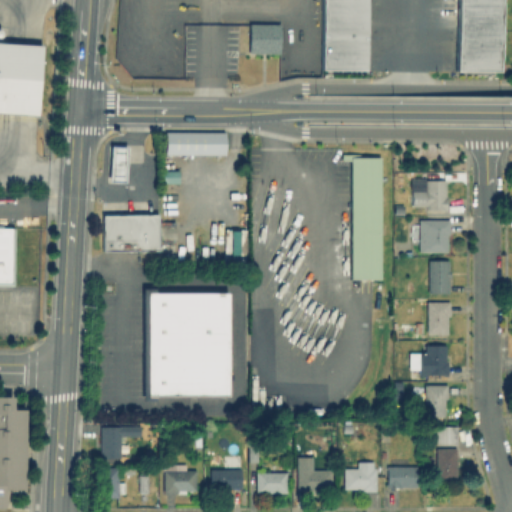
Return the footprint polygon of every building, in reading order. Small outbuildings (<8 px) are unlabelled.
[(362,0),(362,71),(318,71),(318,0),(362,0)] [(499,0),(499,71),(455,70),(455,0),(499,0)] [(279,23),(278,53),(248,53),(249,23),(279,23)] [(35,115),(0,112),(0,43),(40,46),(35,115)] [(224,132),(223,154),(163,154),(164,131),(224,132)] [(106,180),(122,181),(124,145),(108,144),(106,180)] [(379,157),(379,279),(349,279),(349,160),(341,160),(341,153),(358,153),(358,157),(379,157)] [(177,168),(177,183),(158,183),(158,169),(177,168)] [(445,195),(445,209),(441,209),(441,208),(424,208),(424,205),(411,205),(410,190),(409,190),(409,177),(424,177),(424,179),(444,179),(444,195),(445,195)] [(100,214),(100,251),(155,250),(155,213),(100,214)] [(448,219),(448,234),(446,234),(446,251),(417,251),(417,239),(410,239),(410,224),(417,224),(417,219),(448,219)] [(173,221),(174,238),(159,239),(158,221),(173,221)] [(0,283),(0,223),(2,223),(2,226),(14,226),(13,284),(0,283)] [(238,262),(239,230),(227,229),(226,262),(238,262)] [(449,270),(449,277),(447,277),(447,293),(427,293),(427,284),(422,284),(422,275),(427,275),(427,260),(447,260),(447,270),(449,270)] [(226,291),(226,394),(153,395),(153,399),(141,399),(140,285),(152,285),(152,292),(226,291)] [(448,301),(448,316),(446,316),(446,334),(425,334),(425,301),(448,301)] [(444,344),(444,359),(447,359),(447,374),(428,374),(428,375),(418,375),(418,369),(407,369),(407,352),(417,352),(417,351),(424,351),(424,344),(444,344)] [(446,384),(446,399),(444,399),(444,416),(439,416),(439,421),(424,421),(423,385),(446,384)] [(22,409),(21,490),(0,489),(0,395),(10,396),(9,409),(22,409)] [(351,424),(350,433),(341,432),(341,424),(351,424)] [(139,425),(139,436),(119,436),(119,458),(98,458),(99,425),(139,425)] [(455,426),(456,444),(435,444),(434,427),(455,426)] [(388,428),(388,441),(380,441),(380,428),(388,428)] [(257,445),(257,462),(246,462),(247,445),(257,445)] [(455,448),(456,479),(435,479),(434,448),(455,448)] [(308,457),(308,463),(311,463),(311,470),(329,470),(329,491),(295,491),(295,463),(299,463),(299,457),(308,457)] [(407,458),(406,466),(416,466),(415,487),(385,486),(386,466),(389,466),(389,458),(407,458)] [(235,461),(235,469),(239,469),(239,490),(208,490),(208,469),(228,469),(228,461),(235,461)] [(372,461),(372,468),(374,468),(375,491),(360,491),(360,489),(342,489),(342,468),(356,468),(356,462),(372,461)] [(194,470),(194,490),(184,491),(184,494),(175,494),(175,492),(161,493),(161,464),(184,464),(184,470),(194,470)] [(132,466),(132,473),(129,473),(129,475),(124,475),(124,473),(121,473),(121,466),(132,466)] [(116,467),(117,483),(123,482),(123,494),(117,494),(117,497),(94,498),(93,468),(116,467)] [(285,472),(285,493),(255,493),(255,472),(285,472)] [(146,475),(146,492),(135,492),(135,490),(133,490),(133,485),(137,485),(137,475),(146,475)]
